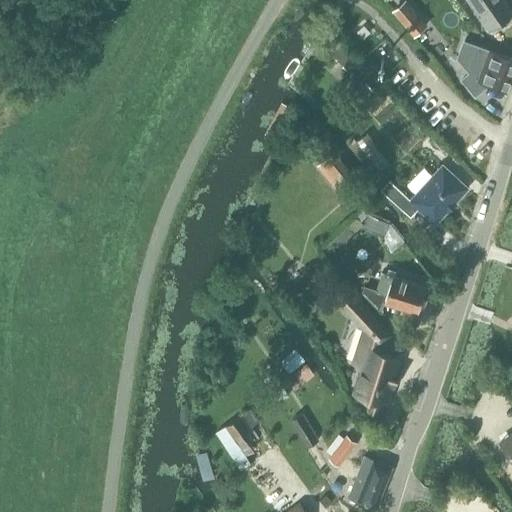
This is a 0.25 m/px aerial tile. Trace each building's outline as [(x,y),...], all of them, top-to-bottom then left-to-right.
[(414,35),(426,25),(406,0),(394,11),(414,35)] [(467,0),(489,30),(504,19),(508,24),(511,21),(511,12),(503,0),(467,0)] [(511,58),(463,40),(457,57),(468,71),(461,78),(476,95),(489,84),(507,90),(511,76),(511,58)] [(471,141),(479,133),(472,127),(464,135),(471,141)] [(335,151),(317,165),(335,187),(352,174),(353,174),(335,151)] [(443,164),(427,182),(411,199),(390,179),(381,189),(411,215),(419,206),(435,221),(447,208),(448,209),(455,201),(454,200),(467,187),(443,164)] [(363,227),(384,236),(389,223),(368,215),(363,227)] [(356,217),(347,226),(354,234),(363,225),(356,217)] [(387,294),(385,300),(418,311),(426,285),(382,271),(376,291),(387,294)] [(388,333),(363,307),(346,288),(334,300),(352,318),(361,328),(361,330),(351,362),(359,367),(351,392),(365,396),(362,403),(382,409),(399,357),(376,350),(378,343),(388,333)] [(305,359),(295,348),(280,361),(290,372),(305,359)] [(276,446),(251,408),(216,432),(241,469),(276,446)] [(303,412),(291,419),(308,447),(320,440),(303,412)] [(511,433),(501,441),(511,456),(511,433)] [(347,435),(330,458),(340,465),(357,443),(347,435)] [(376,507),(391,466),(364,456),(348,496),(376,507)] [(307,511),(299,501),(285,511),(307,511)]
